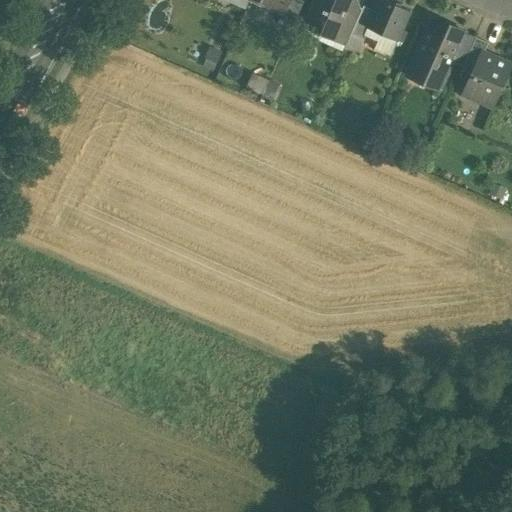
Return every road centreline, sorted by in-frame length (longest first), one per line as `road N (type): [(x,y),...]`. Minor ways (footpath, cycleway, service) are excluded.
road 1 (track): [(334,511),(366,387),(511,372)]
road 2 (primary): [(0,143),(68,0)]
